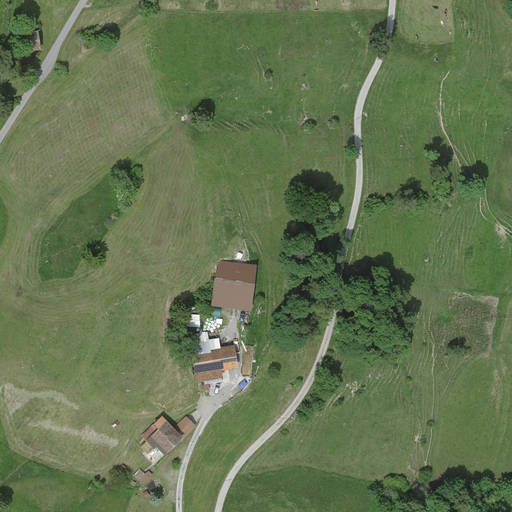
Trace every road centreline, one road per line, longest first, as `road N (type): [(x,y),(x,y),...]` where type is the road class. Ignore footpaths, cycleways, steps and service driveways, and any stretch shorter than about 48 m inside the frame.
road 1 (track): [(220,511),(231,478),(290,414),(323,349),(358,184),(357,103),(388,42),(394,0)]
road 2 (unclassified): [(86,0),(0,136)]
road 3 (track): [(224,396),(185,465),(180,511)]
